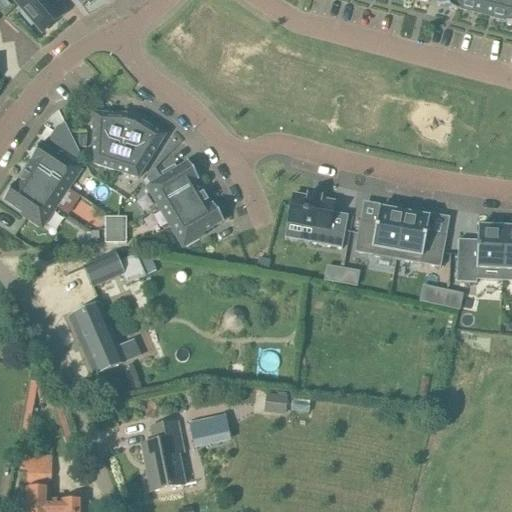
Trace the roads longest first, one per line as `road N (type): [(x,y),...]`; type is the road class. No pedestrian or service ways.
road 1 (residential): [(511,193),(272,143),(227,155)]
road 2 (residential): [(112,511),(46,334),(0,272)]
road 3 (residential): [(261,0),(286,17),(511,78)]
road 4 (residential): [(117,32),(227,155)]
road 5 (residential): [(117,32),(70,55),(0,140)]
